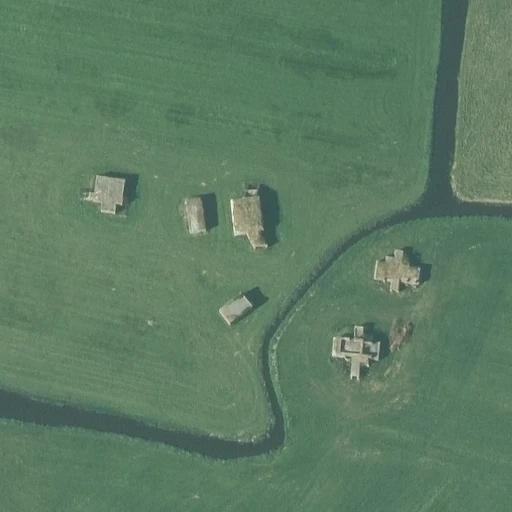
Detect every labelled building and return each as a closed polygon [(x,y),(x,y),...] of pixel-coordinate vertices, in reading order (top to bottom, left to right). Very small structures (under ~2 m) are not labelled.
[(87,205),(86,207),(96,209),(95,217),(108,219),(109,211),(115,211),(118,187),(90,183),(88,198),(73,196),(72,197),(84,199),(84,204),(72,202),(72,203),(87,205)] [(239,207),(254,206),(257,194),(255,194),(253,200),(244,200),(245,194),(243,194),(239,207)] [(194,205),(180,207),(184,237),(198,235),(194,205)] [(257,206),(254,206),(239,207),(227,208),(229,239),(241,239),(255,238),(258,238),(257,206)] [(263,252),(255,238),(241,239),(248,253),(251,253),(249,250),(259,250),(260,252),(263,252)] [(381,268),(379,286),(379,287),(381,288),(381,286),(389,287),(388,297),(397,298),(398,289),(400,288),(417,289),(419,287),(420,274),(419,271),(410,270),(410,269),(410,268),(409,267),(408,266),(406,266),(404,266),(403,267),(402,268),(402,270),(400,267),(401,254),(392,254),(391,262),(381,262),(381,268)] [(379,286),(381,268),(371,267),(370,285),(379,286)] [(248,317),(251,314),(240,300),(237,302),(237,303),(219,317),(230,330),(248,316),(248,317)] [(368,370),(368,364),(369,346),(369,344),(367,344),(367,346),(359,345),(359,333),(351,332),(350,344),(348,345),(331,345),(329,347),(328,361),(330,363),(339,363),(339,364),(339,365),(340,367),(341,367),(343,368),(345,367),(346,366),(347,365),(347,363),(349,366),(349,382),(358,382),(358,370),(368,370)] [(369,346),(368,364),(378,364),(378,346),(369,346)]
